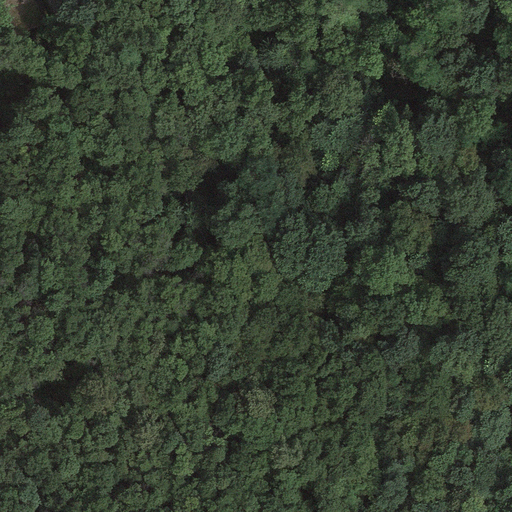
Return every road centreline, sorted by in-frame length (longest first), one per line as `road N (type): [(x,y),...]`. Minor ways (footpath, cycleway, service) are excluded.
road 1 (track): [(147,0),(375,332),(511,449)]
road 2 (track): [(451,0),(500,158),(511,173)]
